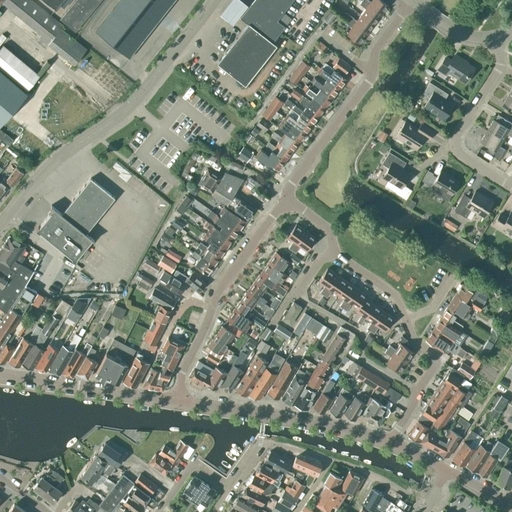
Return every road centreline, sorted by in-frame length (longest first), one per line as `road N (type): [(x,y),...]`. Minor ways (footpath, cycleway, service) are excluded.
road 1 (secondary): [(0,226),(47,168),(123,114),(214,0)]
road 2 (residential): [(286,202),(411,1)]
road 3 (residential): [(391,441),(314,420),(182,402)]
road 4 (residential): [(500,52),(455,142),(458,154),(511,188)]
road 5 (unknown): [(370,66),(317,34),(254,120)]
road 6 (residential): [(391,441),(435,370),(407,322)]
road 7 (residential): [(133,395),(0,374)]
road 8 (residential): [(133,395),(186,303),(211,309)]
road 9 (residential): [(211,309),(286,202)]
